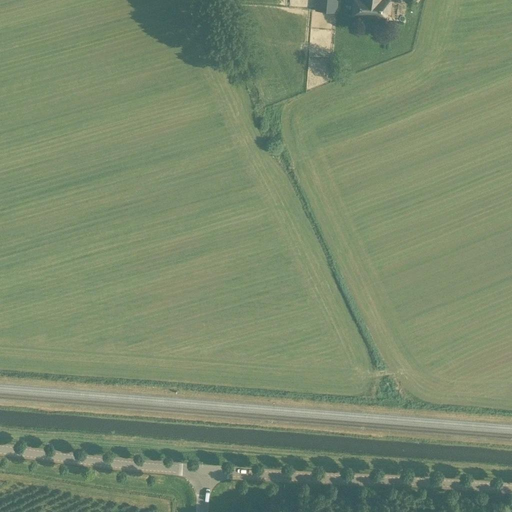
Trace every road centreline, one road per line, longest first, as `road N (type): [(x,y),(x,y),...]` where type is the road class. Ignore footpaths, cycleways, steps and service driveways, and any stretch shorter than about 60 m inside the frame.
road 1 (unclassified): [(511,489),(204,473)]
road 2 (unclassified): [(204,473),(0,451)]
